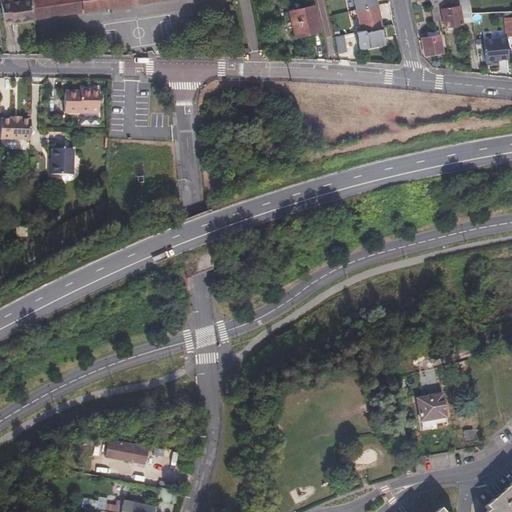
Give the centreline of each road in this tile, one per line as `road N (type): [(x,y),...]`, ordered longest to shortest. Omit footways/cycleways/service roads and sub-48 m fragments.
road 1 (motorway): [(0,319),(114,264),(313,189),(511,148)]
road 2 (residential): [(184,70),(212,399),(211,450),(192,511)]
road 3 (residential): [(413,80),(184,70)]
road 4 (residential): [(184,70),(0,65)]
road 5 (residential): [(363,511),(424,480),(492,464),(511,451)]
